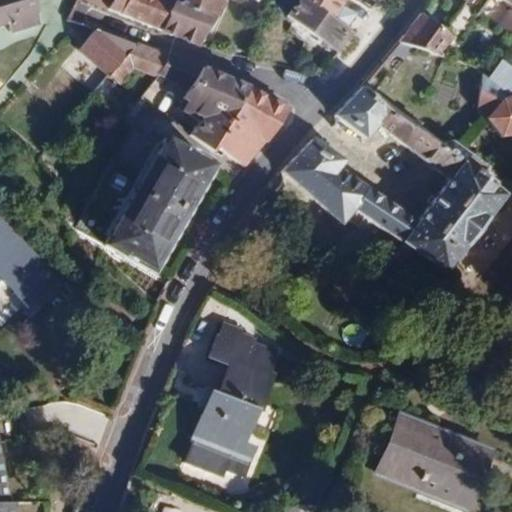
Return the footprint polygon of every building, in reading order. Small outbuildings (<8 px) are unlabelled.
[(42,19),(35,0),(0,0),(0,18),(8,16),(12,28),(42,19)] [(172,2),(164,0),(78,0),(78,1),(160,29),(172,2)] [(201,44),(214,16),(195,10),(198,0),(180,0),(181,0),(179,5),(172,2),(160,29),(201,44)] [(214,16),(221,0),(198,0),(195,10),(214,16)] [(332,52),(349,31),(328,17),(303,0),(297,0),(288,19),(332,52)] [(303,0),(328,17),(341,0),(303,0)] [(454,25),(426,0),(420,0),(401,25),(440,41),(454,25)] [(511,1),(503,14),(511,20),(511,1)] [(511,66),(511,53),(501,46),(489,61),(511,66)] [(172,80),(187,63),(164,55),(148,75),(172,80)] [(511,66),(489,61),(481,58),(482,94),(504,112),(511,113),(511,66)] [(208,144),(246,86),(239,82),(196,66),(177,101),(202,117),(191,134),(208,144)] [(443,230),(351,160),(356,153),(318,125),(287,159),(347,205),(357,194),(450,263),(510,183),(486,164),(493,156),(453,124),(445,133),(366,70),(338,102),(377,131),(387,121),(474,189),(443,230)] [(129,128),(69,229),(146,273),(208,168),(159,139),(156,144),(129,128)] [(225,181),(241,160),(225,148),(209,169),(225,181)] [(61,277),(0,203),(0,269),(28,305),(61,277)] [(251,416),(270,364),(268,363),(276,341),(265,337),(266,334),(254,330),(255,327),(241,320),(242,316),(221,309),(207,345),(229,353),(218,382),(210,379),(193,426),(195,427),(188,447),(226,461),(229,452),(248,459),(258,429),(241,423),(244,413),(251,416)] [(478,490),(497,442),(408,406),(385,463),(426,479),(429,471),(478,490)] [(478,490),(429,471),(426,479),(474,499),(478,490)]
